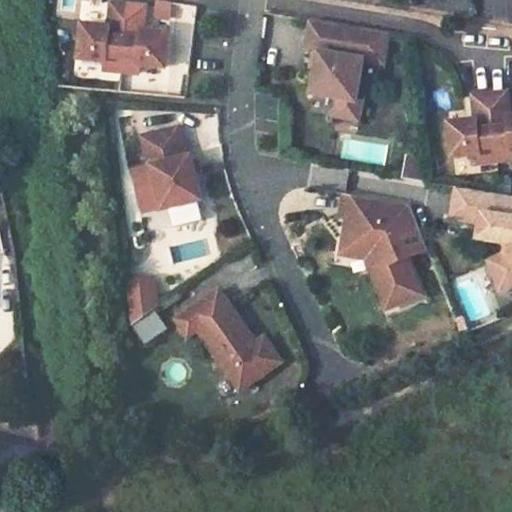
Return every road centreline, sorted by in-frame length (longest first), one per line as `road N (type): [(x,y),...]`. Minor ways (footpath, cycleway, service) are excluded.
road 1 (track): [(511,329),(275,456),(24,456)]
road 2 (residential): [(237,0),(229,131),(322,384)]
